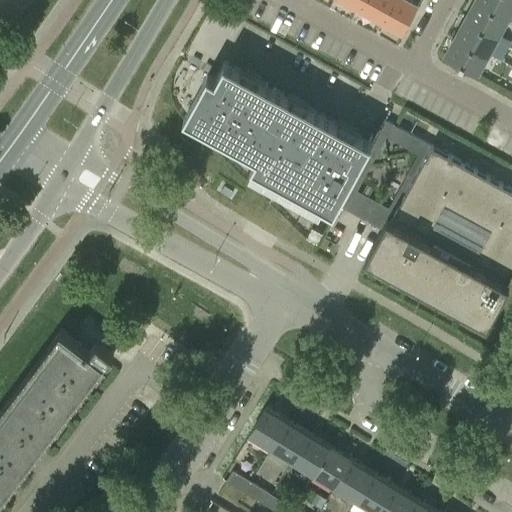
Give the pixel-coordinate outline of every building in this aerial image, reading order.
[(361,0),(358,6),(380,18),(389,0),(361,0)] [(402,30),(417,3),(411,0),(389,0),(380,18),(402,30)] [(483,0),(473,0),(466,15),(498,33),(509,14),(483,0)] [(511,0),(483,0),(509,14),(511,7),(511,0)] [(466,15),(455,34),(488,52),(498,33),(466,15)] [(445,54),(477,72),(488,52),(455,34),(445,54)] [(224,60),(216,76),(209,89),(200,85),(183,116),(192,121),(256,156),(251,165),(334,210),(372,141),(370,140),(373,135),(371,134),(368,139),(224,60)] [(384,117),(346,205),(373,217),(381,199),(368,194),(373,182),(385,187),(389,178),(373,171),(383,149),(388,151),(387,154),(410,163),(423,134),(384,117)] [(484,320),(488,321),(509,282),(506,280),(511,268),(511,187),(431,143),(391,217),(387,215),(366,255),(369,257),(367,261),(368,261),(482,324),(484,320)] [(306,237),(317,243),(322,232),(312,227),(306,237)] [(0,490),(99,359),(105,364),(113,353),(97,341),(89,350),(60,328),(59,330),(64,334),(0,417),(0,490)] [(249,433),(250,433),(271,446),(288,418),(266,405),(249,433)] [(309,431),(288,418),(271,446),(292,459),(309,431)] [(330,444),(309,431),(292,459),(313,472),(330,444)] [(352,457),(330,444),(313,472),(335,485),(352,457)] [(373,470),(352,457),(335,485),(356,498),(373,470)] [(226,480),(243,490),(250,480),(232,469),(226,480)] [(356,498),(349,509),(354,511),(376,511),(377,511),(394,483),(373,470),(356,498)] [(261,501),(268,491),(250,480),(243,490),(261,501)] [(405,511),(415,496),(394,483),(377,511),(378,511),(405,511)] [(278,511),(288,511),(292,506),(275,495),(268,506),(278,511)] [(434,511),(436,509),(415,496),(405,511),(434,511)]
